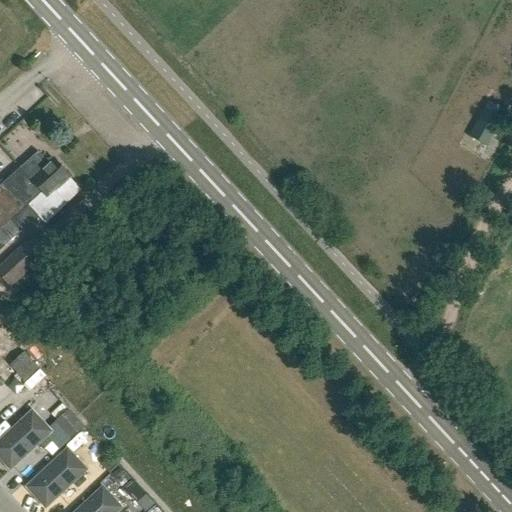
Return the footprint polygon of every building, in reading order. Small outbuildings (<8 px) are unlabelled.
[(469,138),(486,147),(506,112),(489,103),(469,138)] [(11,123),(0,131),(0,142),(6,150),(23,137),(11,123)] [(47,168),(35,155),(0,187),(0,251),(23,230),(20,227),(13,219),(27,206),(45,225),(67,205),(55,191),(70,177),(55,161),(47,168)] [(0,264),(0,276),(9,287),(47,253),(32,236),(0,264)] [(492,267),(506,276),(511,267),(511,258),(503,252),(492,267)] [(471,320),(487,326),(501,287),(485,281),(471,320)] [(23,358),(12,368),(31,387),(41,377),(23,358)] [(0,429),(27,404),(4,379),(0,383),(0,429)] [(32,411),(0,441),(0,460),(10,471),(37,446),(42,451),(51,443),(46,438),(52,433),(32,411)] [(71,439),(83,428),(68,411),(55,423),(71,439)] [(87,471),(67,450),(26,488),(46,510),(73,484),(78,490),(86,481),(81,476),(87,471)] [(110,474),(118,466),(110,457),(101,465),(110,474)] [(76,511),(118,511),(122,509),(102,488),(76,511)] [(145,511),(146,511),(155,504),(146,495),(137,504),(145,511)]
